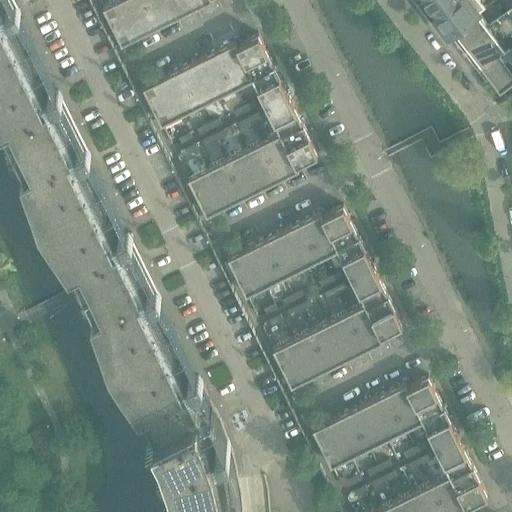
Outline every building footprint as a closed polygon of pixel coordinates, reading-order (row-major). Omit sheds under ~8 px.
[(0,0),(0,132),(3,131),(25,176),(21,178),(35,217),(39,230),(69,275),(73,273),(79,286),(83,293),(84,295),(95,319),(91,321),(109,372),(140,416),(143,416),(155,438),(215,409),(214,408),(203,385),(203,384),(203,383),(203,382),(202,381),(202,380),(201,379),(201,378),(200,378),(200,377),(200,376),(199,376),(198,375),(197,376),(186,351),(173,325),(160,301),(160,300),(161,300),(161,299),(161,298),(161,297),(160,297),(160,296),(160,295),(160,294),(159,294),(159,293),(158,292),(157,290),(156,290),(155,290),(145,270),(142,264),(132,243),(133,242),(133,241),(133,240),(132,240),(132,239),(132,238),(131,237),(131,236),(130,235),(129,233),(128,233),(127,233),(119,217),(116,208),(103,182),(89,158),(90,158),(91,157),(91,156),(91,155),(90,155),(90,154),(90,153),(90,152),(89,152),(89,151),(88,150),(87,149),(87,148),(86,148),(85,148),(81,139),(78,134),(76,130),(73,125),(71,120),(69,115),(66,110),(64,105),(62,101),(62,100),(63,99),(62,98),(62,97),(62,96),(61,96),(61,95),(61,94),(60,93),(60,92),(59,92),(59,91),(58,91),(57,91),(56,91),(55,88),(45,66),(32,40),(19,16),(20,16),(20,15),(21,14),(21,13),(20,13),(20,12),(20,11),(19,10),(19,9),(18,8),(18,7),(17,6),(16,5),(15,5),(14,3),(12,0),(0,0)] [(123,0),(113,0),(103,5),(122,42),(140,33),(123,0)] [(147,0),(123,0),(140,33),(159,24),(147,0)] [(170,0),(147,0),(159,24),(177,14),(170,0)] [(193,0),(170,0),(177,14),(196,5),(193,0)] [(420,0),(421,2),(419,3),(425,11),(427,9),(428,11),(429,10),(434,16),(455,0),(420,0)] [(455,0),(434,16),(435,18),(434,18),(435,20),(433,21),(439,29),(441,27),(442,29),(443,28),(448,34),(478,11),(478,12),(485,7),(479,0),(455,0)] [(478,11),(448,34),(448,35),(451,33),(464,51),(492,29),(478,12),(478,11)] [(492,29),(464,51),(478,69),(506,47),(492,29)] [(247,61),(253,73),(273,63),(267,51),(259,33),(238,43),(247,61)] [(236,39),(217,48),(236,85),(253,77),(254,76),(253,73),(247,61),(238,43),(236,39)] [(511,54),(507,47),(506,47),(478,69),(486,79),(490,76),(500,89),(503,87),(505,86),(506,88),(511,83),(511,54)] [(217,48),(199,57),(217,94),(236,85),(217,48)] [(199,57),(180,67),(199,104),(217,94),(199,57)] [(254,76),(253,77),(257,85),(266,104),(288,93),(279,75),(273,63),(253,73),(254,76)] [(180,67),(162,76),(180,113),(199,104),(180,67)] [(162,76),(143,85),(161,122),(180,113),(162,76)] [(281,130),(282,132),(303,123),(297,110),(288,93),(266,104),(275,121),(280,131),(281,130)] [(255,98),(244,104),(247,110),(258,104),(255,98)] [(244,104),(233,109),(236,115),(247,110),(244,104)] [(261,110),(250,115),(253,121),(264,116),(261,110)] [(250,115),(239,120),(242,126),(253,121),(250,115)] [(219,117),(208,122),(211,128),(222,123),(219,117)] [(208,122),(197,127),(200,133),(211,128),(208,122)] [(303,123),(282,132),(288,145),(297,162),(318,152),(303,123)] [(224,128),(213,133),(216,139),(227,134),(224,128)] [(280,131),(263,139),(281,176),(299,167),(297,162),(288,145),(282,132),(281,130),(280,131)] [(190,131),(179,136),(182,142),(193,137),(190,131)] [(213,133),(203,139),(205,144),(216,139),(213,133)] [(263,139),(244,148),(262,185),(281,176),(263,139)] [(195,142),(184,148),(187,153),(198,148),(195,142)] [(244,148),(225,158),(244,194),(262,185),(244,148)] [(225,158),(207,167),(225,204),(244,194),(225,158)] [(207,167),(188,176),(207,213),(225,204),(207,167)] [(332,232),(338,244),(358,234),(352,222),(343,204),(323,214),(332,232)] [(321,210),(302,219),(321,256),(338,247),(339,247),(338,244),(332,232),(323,214),(321,210)] [(302,219),(284,228),(302,265),(321,256),(302,219)] [(284,228),(265,237),(283,274),(302,265),(284,228)] [(358,234),(338,244),(339,247),(338,247),(342,256),(351,274),(373,263),(364,246),(358,234)] [(265,237),(247,247),(265,283),(283,274),(265,237)] [(247,247),(228,256),(246,293),(265,283),(247,247)] [(373,263),(351,274),(359,291),(364,301),(366,301),(367,303),(388,293),(381,280),(373,263)] [(340,269),(329,274),(332,280),(343,275),(340,269)] [(329,274),(318,280),(321,286),(332,280),(329,274)] [(346,280),(335,286),(338,292),(349,286),(346,280)] [(335,286),(324,291),(327,297),(338,292),(335,286)] [(303,287),(293,293),(296,299),(306,293),(303,287)] [(293,293),(282,298),(285,304),(296,299),(293,293)] [(388,293),(367,303),(373,316),(382,333),(402,323),(394,306),(388,293)] [(309,298),(298,304),(301,310),(312,304),(309,298)] [(364,301),(347,310),(366,347),(384,337),(382,333),(373,316),(367,303),(366,301),(364,301)] [(275,302),(264,307),(266,313),(278,308),(275,302)] [(298,304),(287,309),(290,315),(301,310),(298,304)] [(347,310),(329,319),(347,356),(366,347),(347,310)] [(280,313),(269,318),(272,324),(283,319),(280,313)] [(329,319),(310,328),(329,365),(347,356),(329,319)] [(310,328),(292,338),(310,374),(329,365),(310,328)] [(292,338),(273,347),(292,384),(310,374),(292,338)] [(417,403),(423,415),(443,404),(437,393),(428,375),(408,385),(417,403)] [(406,380),(387,390),(405,427),(423,418),(424,417),(423,415),(417,403),(408,385),(406,380)] [(387,390),(369,399),(387,436),(405,427),(387,390)] [(369,399),(350,408),(368,445),(387,436),(369,399)] [(424,417),(423,418),(427,427),(436,445),(458,434),(449,416),(443,404),(423,415),(424,417)] [(350,408),(331,417),(350,454),(368,445),(350,408)] [(270,511),(269,496),(268,486),(265,474),(254,477),(239,480),(233,455),(231,448),(230,443),(227,439),(226,436),(220,419),(215,409),(155,438),(160,450),(166,465),(170,477),(173,493),(176,505),(176,511),(270,511)] [(331,417),(313,427),(331,464),(350,454),(331,417)] [(458,434),(436,445),(444,462),(449,472),(451,471),(452,474),(473,464),(466,451),(458,434)] [(425,440),(414,445),(417,451),(428,446),(425,440)] [(414,445),(403,451),(406,457),(417,451),(414,445)] [(431,451),(420,456),(423,462),(434,457),(431,451)] [(420,456),(409,462),(412,468),(423,462),(420,456)] [(389,458),(378,463),(381,469),(392,464),(389,458)] [(378,463),(367,469),(370,475),(381,469),(378,463)] [(473,464),(452,474),(458,486),(467,504),(487,494),(479,476),(473,464)] [(394,469),(383,475),(386,481),(397,475),(394,469)] [(449,472),(432,481),(447,511),(461,511),(469,508),(467,504),(458,486),(452,474),(451,471),(449,472)] [(360,472),(349,478),(351,484),(363,478),(360,472)] [(383,475),(372,480),(375,486),(386,481),(383,475)] [(447,511),(432,481),(414,490),(424,511),(447,511)] [(365,484),(354,489),(357,495),(368,490),(365,484)] [(424,511),(414,490),(395,499),(401,511),(424,511)] [(401,511),(395,499),(377,508),(378,511),(401,511)]
